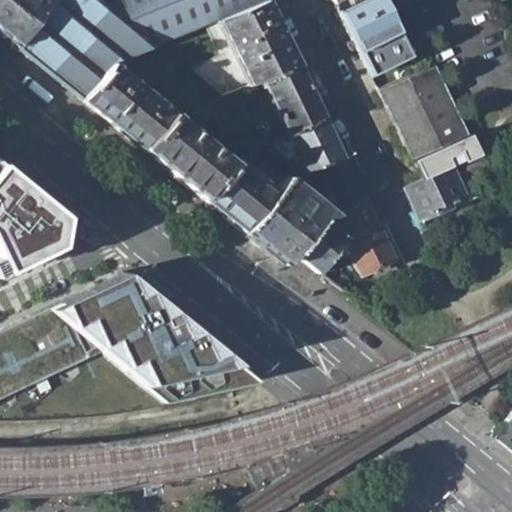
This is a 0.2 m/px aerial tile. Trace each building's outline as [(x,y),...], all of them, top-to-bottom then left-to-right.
[(35,20),(49,0),(0,0),(0,35),(19,51),(40,24),(35,20)] [(19,51),(79,100),(108,63),(156,44),(203,25),(263,1),(262,0),(49,0),(35,20),(40,24),(19,51)] [(364,0),(338,13),(368,76),(408,56),(379,0),(364,0)] [(263,1),(203,25),(217,54),(188,69),(197,76),(222,96),(233,92),(261,83),(296,69),(263,1)] [(167,110),(108,63),(79,100),(137,148),(167,110)] [(375,90),(409,160),(464,134),(432,66),(375,90)] [(261,83),(284,135),(320,117),(296,69),(261,83)] [(240,106),(233,92),(222,96),(231,112),(240,106)] [(204,104),(224,141),(237,133),(217,98),(204,104)] [(199,198),(228,162),(199,140),(188,131),(169,116),(170,114),(167,110),(137,148),(199,198)] [(234,116),(242,130),(250,125),(243,111),(234,116)] [(261,143),(289,176),(317,165),(339,158),(320,117),(284,135),(261,143)] [(206,132),(194,122),(188,131),(199,140),(206,132)] [(409,160),(417,178),(444,165),(453,160),(473,152),(464,134),(409,160)] [(473,152),(453,160),(468,185),(487,168),(476,151),(473,152)] [(240,232),(272,193),(231,158),(228,162),(199,198),(240,232)] [(317,165),(328,192),(336,208),(359,197),(339,158),(317,165)] [(413,216),(458,193),(444,165),(417,178),(399,188),(413,216)] [(0,273),(55,248),(59,217),(42,203),(21,186),(0,168),(0,273)] [(240,232),(280,265),(290,252),(318,217),(336,208),(328,192),(320,203),(286,177),(272,193),(240,232)] [(342,237),(340,242),(357,276),(389,261),(359,197),(336,208),(318,217),(342,237)] [(290,252),(315,273),(333,251),(340,242),(342,237),(318,217),(290,252)] [(123,269),(0,328),(0,397),(100,349),(163,400),(257,380),(123,269)] [(490,436),(511,454),(511,409),(505,418),(490,436)]
